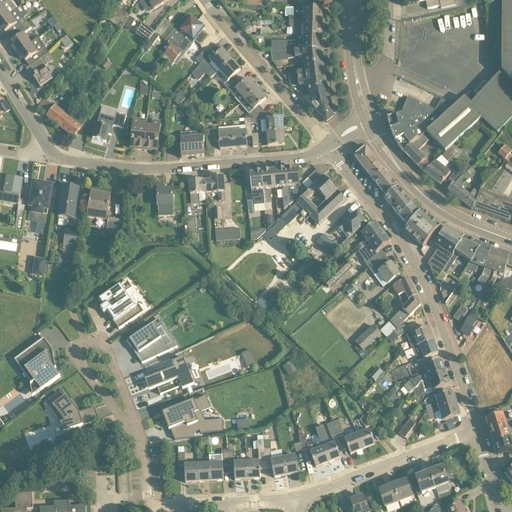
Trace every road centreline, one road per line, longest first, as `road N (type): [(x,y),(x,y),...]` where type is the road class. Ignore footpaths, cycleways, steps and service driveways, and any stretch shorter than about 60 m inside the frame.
road 1 (residential): [(476,434),(413,261),(326,146)]
road 2 (residential): [(45,147),(61,160),(131,168),(299,157),(326,146)]
road 3 (residential): [(296,499),(476,434)]
road 4 (residential): [(326,146),(204,0)]
road 5 (secondary): [(511,241),(436,207),(394,164)]
road 6 (residential): [(136,429),(104,347),(84,346),(81,362)]
